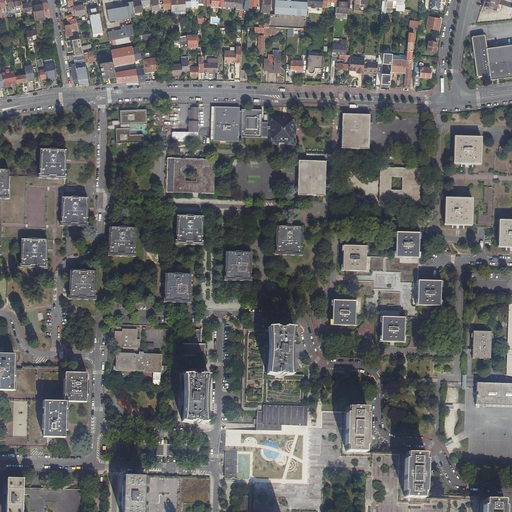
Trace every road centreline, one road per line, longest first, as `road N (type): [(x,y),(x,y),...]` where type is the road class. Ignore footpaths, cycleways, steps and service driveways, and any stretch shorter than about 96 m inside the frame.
road 1 (residential): [(511,489),(463,484),(451,479),(431,445),(382,436),(371,371),(315,360),(296,318),(221,314)]
road 2 (residential): [(100,201),(305,208),(336,224)]
road 3 (unclassified): [(441,102),(255,94)]
road 4 (unclassified): [(255,94),(441,102)]
road 5 (residential): [(100,201),(96,249),(59,273),(54,355)]
road 6 (residential): [(98,355),(99,329),(110,315),(221,314)]
road 7 (unclassified): [(101,95),(255,94)]
road 8 (residential): [(216,433),(96,430)]
